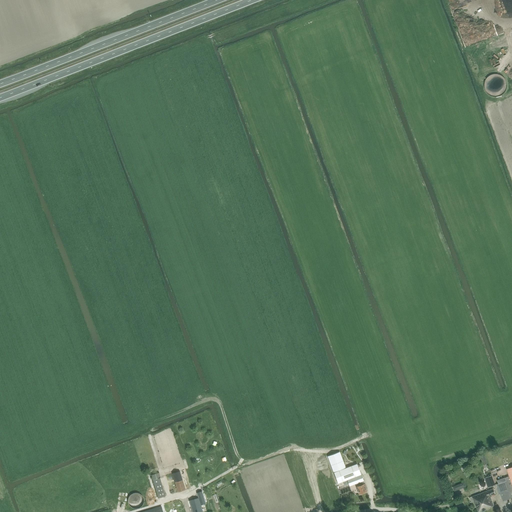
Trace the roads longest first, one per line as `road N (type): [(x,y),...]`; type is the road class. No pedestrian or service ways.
road 1 (trunk): [(0,97),(252,0)]
road 2 (trunk): [(218,0),(0,84)]
road 3 (track): [(183,495),(233,468),(292,449),(328,451),(368,435)]
